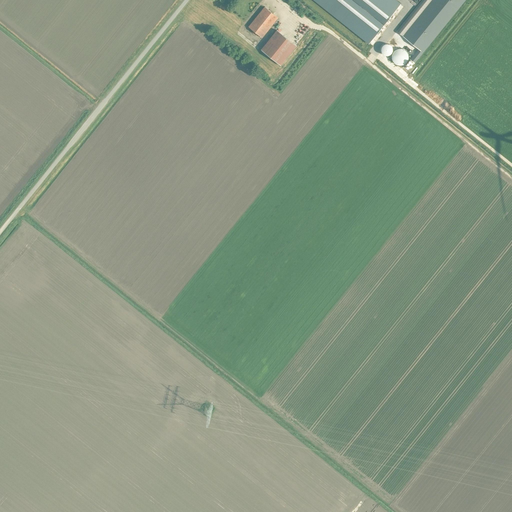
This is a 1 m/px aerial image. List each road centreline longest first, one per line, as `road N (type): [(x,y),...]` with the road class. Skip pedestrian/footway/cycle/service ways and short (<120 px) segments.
road 1 (unclassified): [(0,230),(185,0)]
road 2 (track): [(511,165),(375,55),(369,62),(313,23)]
